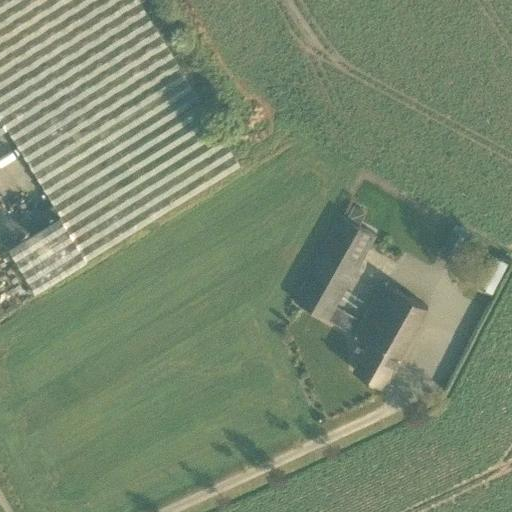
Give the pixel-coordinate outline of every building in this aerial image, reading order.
[(36,290),(54,279),(240,165),(139,0),(0,0),(0,131),(7,127),(61,214),(9,245),(36,290)] [(350,331),(357,319),(335,306),(376,234),(342,215),(295,300),(350,331)] [(462,261),(474,241),(452,228),(440,248),(462,261)] [(491,254),(475,285),(491,293),(507,262),(491,254)] [(383,386),(428,306),(384,281),(353,335),(368,344),(354,369),(383,386)]
